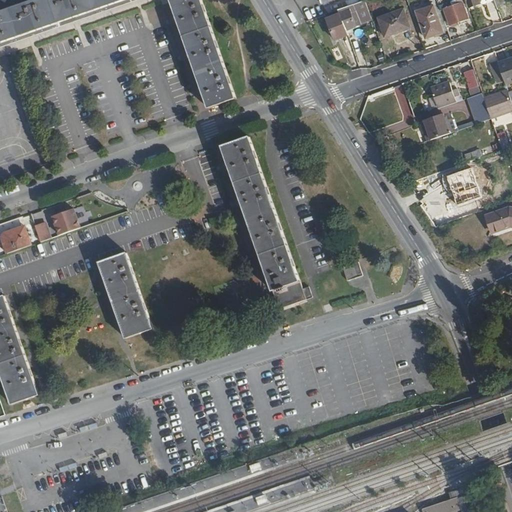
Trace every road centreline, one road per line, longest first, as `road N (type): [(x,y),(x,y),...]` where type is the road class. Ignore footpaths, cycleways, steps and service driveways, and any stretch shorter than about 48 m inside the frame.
road 1 (residential): [(0,437),(445,294)]
road 2 (residential): [(321,95),(0,203)]
road 3 (tertiary): [(445,294),(321,95)]
road 4 (residential): [(321,95),(511,32)]
road 5 (tertiary): [(511,475),(445,294)]
